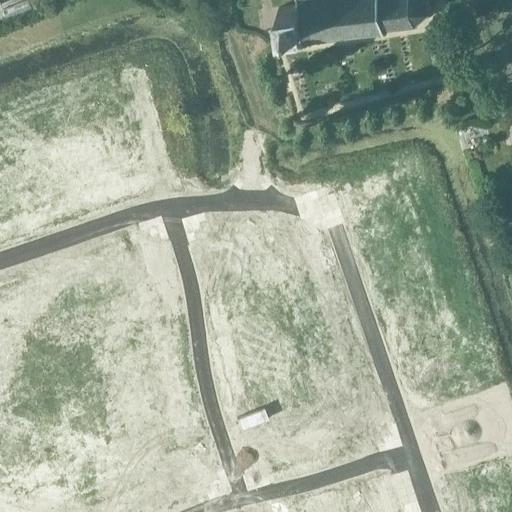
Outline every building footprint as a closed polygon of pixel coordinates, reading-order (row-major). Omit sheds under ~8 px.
[(297,0),(298,5),(278,8),(281,31),(302,28),(304,42),(307,41),(307,39),(318,38),(319,40),(322,40),(321,37),(332,36),(333,39),(336,38),(335,35),(347,34),(347,38),(350,37),(350,34),(365,32),(366,35),(368,35),(368,32),(384,30),(385,33),(387,33),(386,26),(399,24),(399,27),(402,27),(402,24),(415,23),(415,26),(418,26),(417,21),(429,11),(432,12),(433,9),(429,8),(428,0),(297,0)] [(39,2),(32,6),(34,11),(41,7),(39,2)] [(84,92),(73,96),(78,110),(89,106),(122,95),(113,68),(80,79),(84,92)] [(511,77),(503,84),(511,97),(511,77)] [(61,91),(54,94),(58,106),(66,103),(61,91)] [(54,94),(46,96),(51,109),(58,106),(54,94)] [(89,106),(78,110),(83,125),(94,121),(98,134),(132,123),(122,95),(89,106)] [(46,96),(39,99),(43,111),(51,109),(46,96)] [(32,101),(24,104),(28,116),(36,114),(32,101)] [(24,104),(17,107),(21,119),(28,116),(24,104)] [(17,107),(9,109),(13,121),(21,119),(17,107)] [(134,128),(127,131),(131,142),(138,140),(134,128)] [(127,131),(120,133),(124,144),(131,142),(127,131)] [(0,136),(0,167),(5,166),(0,153),(12,149),(7,135),(0,136)] [(128,156),(114,160),(126,193),(153,184),(142,151),(138,140),(131,142),(124,144),(128,156)] [(98,153),(84,158),(99,202),(126,193),(114,160),(102,164),(98,153)] [(73,174),(61,178),(73,211),(99,202),(84,158),(70,163),(73,174)] [(45,171),(31,176),(35,187),(46,220),(73,211),(61,178),(49,182),(45,171)] [(21,192),(8,196),(20,230),(46,220),(35,187),(31,176),(17,181),(21,192)] [(369,180),(350,187),(359,212),(360,212),(363,222),(381,216),(386,230),(428,215),(422,200),(402,207),(393,183),(373,190),(369,180)] [(0,236),(20,230),(8,196),(0,199),(0,236)] [(400,256),(377,264),(385,286),(423,273),(416,252),(425,249),(420,235),(394,244),(395,245),(396,244),(400,256)] [(148,246),(89,266),(105,312),(137,300),(132,285),(158,276),(148,246)] [(423,273),(385,286),(392,309),(415,301),(419,313),(418,313),(419,314),(444,305),(439,291),(430,295),(423,273)] [(118,325),(111,328),(121,359),(168,343),(157,312),(146,316),(142,305),(115,315),(118,325)] [(434,337),(411,345),(419,368),(457,355),(450,333),(459,330),(454,316),(429,325),(429,326),(430,326),(434,337)] [(457,355),(419,368),(426,390),(449,383),(453,394),(452,394),(453,395),(478,387),(473,373),(464,376),(457,355)] [(138,369),(113,377),(117,391),(127,388),(134,409),(174,396),(166,373),(142,381),(138,370),(139,370),(138,369)] [(141,431),(132,434),(137,448),(162,439),(162,438),(161,438),(157,427),(182,419),(174,396),(134,409),(141,431)] [(0,438),(10,435),(3,414),(12,411),(7,397),(0,398),(0,438)] [(10,435),(0,438),(0,463),(2,463),(6,474),(5,475),(6,476),(31,467),(27,453),(17,456),(10,435)] [(162,448),(137,457),(142,471),(151,468),(160,494),(200,480),(191,452),(166,461),(162,450),(163,449),(162,448)] [(470,485),(462,488),(466,497),(463,498),(467,511),(491,511),(490,510),(511,502),(511,498),(503,474),(497,476),(493,464),(466,473),(470,485)] [(352,511),(385,511),(379,491),(348,501),(352,511)]
